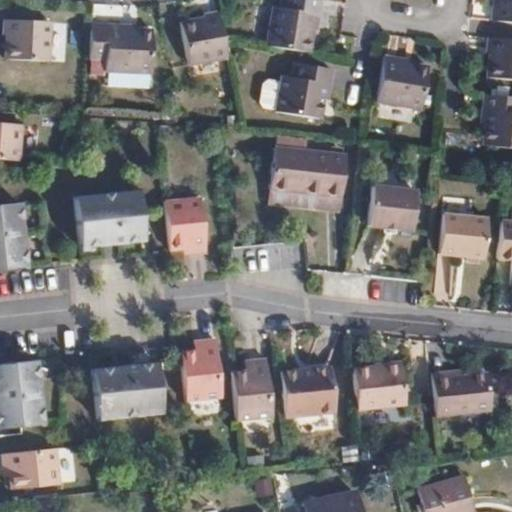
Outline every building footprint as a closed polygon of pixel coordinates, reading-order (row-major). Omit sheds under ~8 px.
[(318,0),(278,0),(277,8),(316,14),(318,0)] [(511,21),(511,0),(495,0),(495,3),(491,3),(489,19),(511,21)] [(271,8),(264,46),(306,52),(311,29),(314,29),(316,14),(277,8),(271,8)] [(225,57),(216,11),(201,13),(202,19),(178,23),(184,64),(225,57)] [(48,62),(51,22),(4,19),(2,33),(7,33),(5,58),(48,62)] [(122,23),(90,21),(89,58),(105,59),(105,71),(149,73),(151,29),(121,27),(122,23)] [(511,42),(486,40),(484,56),(489,57),(486,81),(511,83),(511,42)] [(381,55),(374,100),(419,104),(425,66),(396,61),(396,57),(381,55)] [(281,77),(275,112),(319,119),(323,95),(325,85),(329,85),(331,70),(293,64),(292,78),(281,77)] [(511,98),(482,95),(480,110),(485,111),(511,113),(511,98)] [(511,113),(485,111),(483,127),(481,148),(511,151),(511,113)] [(0,159),(17,161),(20,125),(0,124),(0,159)] [(272,149),(268,189),(339,195),(343,155),(272,149)] [(411,228),(414,188),(369,184),(365,224),(411,228)] [(339,195),(268,189),(266,203),(338,210),(339,195)] [(141,241),(136,190),(72,196),(77,246),(141,241)] [(162,200),(168,249),(188,248),(188,253),(204,251),(199,196),(162,200)] [(0,268),(23,267),(16,202),(0,203),(0,268)] [(485,257),(489,218),(445,213),(441,252),(485,257)] [(511,222),(501,221),(496,260),(511,261),(511,222)] [(436,257),(434,297),(459,298),(461,258),(436,257)] [(177,353),(183,402),(218,398),(211,338),(196,340),(197,351),(177,353)] [(229,371),(234,421),(271,417),(264,358),(248,360),(249,369),(229,371)] [(0,428),(38,425),(33,360),(8,363),(0,363),(0,428)] [(158,415),(154,364),(88,370),(92,420),(158,415)] [(353,370),(357,409),(405,404),(401,365),(353,370)] [(280,371),(284,416),(333,412),(329,367),(280,371)] [(449,377),(465,374),(464,367),(448,369),(449,377)] [(432,371),(438,411),(439,414),(495,409),(489,371),(465,374),(449,377),(448,369),(432,371)] [(57,482),(54,447),(0,452),(0,462),(0,466),(6,466),(7,487),(57,482)] [(471,511),(464,476),(419,485),(424,511),(471,511)] [(354,511),(350,489),(302,499),(304,511),(354,511)] [(33,511),(48,511),(44,495),(30,497),(33,511)]
